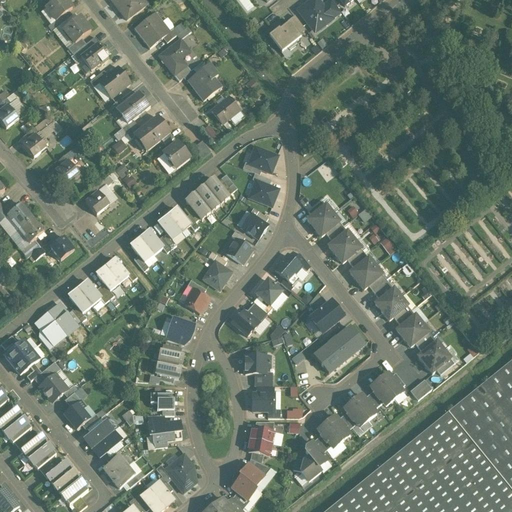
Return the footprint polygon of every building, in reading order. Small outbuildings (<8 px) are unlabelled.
[(65,0),(59,0),(47,10),(57,23),(63,19),(73,10),(65,0)] [(114,0),(114,1),(112,2),(128,22),(147,6),(142,0),(114,0)] [(315,35),(332,22),(322,8),(315,0),(298,13),(315,35)] [(336,9),(341,5),(337,0),(329,0),(331,1),(336,9)] [(344,9),(355,1),(353,0),(337,0),(341,5),(344,9)] [(331,1),(322,8),(332,22),(341,15),(336,9),(331,1)] [(156,14),(135,31),(150,51),(163,41),(169,36),(169,35),(171,34),(156,14)] [(63,19),(57,23),(49,29),(54,33),(66,23),(63,19)] [(295,19),(288,23),(299,38),(305,33),(295,19)] [(80,20),(65,32),(75,45),(76,46),(82,41),(91,33),(80,20)] [(288,23),(268,39),(281,56),(288,51),(289,53),(298,47),(296,45),(301,41),(299,38),(288,23)] [(178,37),(177,38),(180,42),(181,43),(191,35),(187,30),(178,37)] [(169,36),(163,41),(167,45),(177,38),(178,37),(174,31),(171,34),(169,35),(169,36)] [(96,39),(87,46),(91,52),(98,47),(101,45),(96,39)] [(82,41),(76,46),(75,45),(69,50),(74,57),(87,46),(82,41)] [(181,43),(180,42),(160,59),(175,78),(187,68),(182,61),(191,54),(189,52),(181,43)] [(87,46),(74,57),(78,63),(81,60),(91,52),(87,46)] [(98,47),(91,52),(81,60),(87,67),(92,73),(101,66),(102,67),(109,61),(98,47)] [(87,67),(81,71),(87,77),(92,73),(87,67)] [(197,77),(190,82),(190,83),(189,84),(204,103),(218,92),(211,83),(218,78),(210,67),(197,77)] [(187,68),(175,78),(179,83),(184,80),(191,74),(187,68)] [(105,81),(100,85),(112,100),(131,85),(119,69),(105,81)] [(30,82),(37,77),(31,70),(24,75),(30,82)] [(191,74),(184,80),(188,85),(189,84),(190,83),(190,82),(197,77),(194,72),(191,74)] [(101,76),(91,84),(95,89),(100,85),(105,81),(101,76)] [(254,81),(247,85),(252,92),(259,87),(254,81)] [(0,106),(9,99),(5,93),(0,97),(0,106)] [(151,109),(139,94),(120,110),(126,117),(132,125),(134,123),(151,109)] [(229,100),(212,114),(223,127),(240,113),(229,100)] [(7,101),(0,106),(0,110),(2,113),(8,108),(11,106),(7,101)] [(2,113),(0,114),(0,124),(6,132),(19,121),(8,108),(2,113)] [(132,125),(126,117),(123,119),(128,126),(129,127),(132,125)] [(142,132),(136,137),(137,138),(135,139),(147,154),(162,142),(171,136),(158,120),(142,132)] [(61,132),(54,123),(49,128),(55,136),(61,132)] [(132,125),(129,127),(128,126),(123,130),(128,136),(138,128),(134,123),(132,125)] [(138,128),(128,136),(132,142),(135,139),(137,138),(136,137),(142,132),(138,128)] [(39,135),(35,130),(25,137),(29,142),(35,138),(36,138),(39,135)] [(171,136),(162,142),(166,147),(174,140),(171,136)] [(29,142),(23,148),(33,161),(46,151),(36,138),(35,138),(29,142)] [(112,151),(117,157),(126,150),(121,143),(112,151)] [(202,143),(193,151),(202,162),(211,154),(202,143)] [(178,145),(163,157),(170,165),(171,164),(177,171),(190,161),(178,145)] [(306,149),(300,154),(303,158),(310,153),(306,149)] [(278,159),(255,150),(248,167),(261,173),(270,176),(274,166),(275,167),(278,159)] [(69,156),(59,163),(63,168),(69,164),(70,164),(73,161),(69,156)] [(330,163),(319,169),(326,182),(337,176),(330,163)] [(63,168),(57,174),(67,187),(80,177),(70,164),(69,164),(63,168)] [(259,178),(261,173),(248,167),(245,165),(243,172),(255,176),(259,178)] [(123,168),(116,175),(128,187),(135,179),(123,168)] [(98,187),(102,192),(119,179),(114,174),(98,187)] [(259,178),(255,176),(252,183),(255,184),(256,183),(269,188),(271,183),(259,178)] [(233,186),(226,177),(221,181),(228,190),(233,186)] [(228,190),(221,181),(216,185),(224,194),(228,190)] [(216,185),(214,182),(210,185),(210,186),(205,189),(204,188),(204,189),(220,209),(221,208),(220,207),(224,203),(225,204),(229,200),(228,199),(224,194),(216,185)] [(269,188),(256,183),(255,184),(249,201),(272,210),(275,202),(274,201),(277,192),(269,188)] [(237,191),(233,186),(228,190),(232,195),(237,191)] [(98,187),(89,194),(93,199),(99,194),(100,194),(102,192),(98,187)] [(219,208),(204,189),(200,193),(201,193),(196,197),(195,195),(195,196),(195,197),(210,215),(211,216),(212,216),(210,214),(215,211),(219,208)] [(232,195),(228,190),(224,194),(228,199),(232,195)] [(93,199),(86,205),(97,218),(110,207),(100,194),(99,194),(93,199)] [(210,215),(195,197),(191,200),(192,201),(187,204),(186,203),(185,203),(189,207),(196,216),(200,221),(202,224),(202,223),(201,222),(206,218),(206,219),(210,215)] [(331,202),(328,205),(335,214),(339,210),(331,202)] [(322,203),(308,214),(312,219),(326,208),(322,203)] [(33,221),(22,207),(9,217),(8,218),(13,224),(15,222),(21,230),(33,221)] [(196,216),(189,207),(184,211),(189,217),(191,220),(196,216)] [(312,219),(307,223),(314,231),(332,216),(326,208),(312,219)] [(3,209),(0,211),(0,224),(0,225),(8,218),(9,217),(3,209)] [(184,221),(177,212),(168,219),(181,236),(190,228),(184,221)] [(251,217),(265,226),(268,222),(253,212),(250,217),(251,217)] [(196,216),(191,220),(195,225),(200,221),(196,216)] [(332,216),(314,231),(321,240),(325,236),(339,225),(332,216)] [(191,220),(189,217),(184,221),(190,228),(194,233),(199,230),(195,225),(191,220)] [(265,226),(251,217),(242,231),(258,243),(268,228),(265,226)] [(181,236),(168,219),(158,227),(166,236),(172,243),(181,236)] [(44,235),(33,221),(21,230),(28,238),(26,240),(30,246),(31,246),(35,242),(44,235)] [(339,225),(325,236),(329,241),(343,230),(339,225)] [(347,234),(343,230),(329,241),(333,246),(347,234)] [(157,243),(149,234),(140,242),(153,258),(163,251),(157,243)] [(333,246),(328,249),(335,258),(354,243),(347,234),(333,246)] [(172,243),(166,236),(161,240),(171,252),(176,248),(172,243)] [(232,241),(236,244),(241,247),(245,242),(235,236),(232,241)] [(65,239),(51,250),(61,263),(75,252),(65,239)] [(161,240),(157,243),(163,251),(167,256),(171,252),(161,240)] [(35,242),(31,246),(30,246),(26,250),(32,257),(41,250),(35,242)] [(153,258),(140,242),(131,249),(138,258),(144,266),(153,258)] [(354,243),(335,258),(342,266),(347,263),(361,251),(354,243)] [(236,244),(227,257),(244,269),(253,255),(241,247),(236,244)] [(41,250),(32,257),(36,263),(45,255),(41,250)] [(365,256),(361,251),(347,263),(351,267),(365,256)] [(226,265),(211,255),(208,260),(215,264),(223,270),(226,265)] [(365,256),(351,267),(354,272),(368,261),(365,256)] [(293,263),(301,271),(306,275),(310,271),(299,257),(293,263)] [(138,258),(134,262),(144,274),(148,271),(144,266),(138,258)] [(293,263),(288,259),(275,273),(285,282),(291,288),(297,281),(295,278),(301,271),(293,263)] [(354,272),(350,276),(357,284),(375,269),(368,261),(354,272)] [(115,262),(106,270),(119,287),(128,279),(122,272),(115,262)] [(215,264),(203,283),(220,294),(232,276),(223,270),(215,264)] [(137,281),(127,268),(122,272),(128,279),(132,284),(137,281)] [(375,269),(357,284),(363,293),(368,289),(382,278),(375,269)] [(119,287),(106,270),(96,277),(104,287),(110,294),(119,287)] [(382,278),(368,289),(372,294),(386,283),(382,278)] [(291,288),(285,282),(281,287),(290,294),(294,290),(291,288)] [(206,292),(190,283),(187,289),(193,292),(203,298),(206,292)] [(386,283),(372,294),(376,299),(390,287),(386,283)] [(281,295),(268,284),(256,298),(258,299),(270,309),(281,295)] [(95,294),(87,285),(78,292),(91,309),(101,302),(95,294)] [(110,294),(104,287),(99,290),(109,303),(114,299),(110,294)] [(393,292),(390,287),(376,299),(379,303),(393,292)] [(109,303),(99,290),(95,294),(101,302),(105,307),(109,303)] [(91,309),(78,292),(69,300),(76,309),(82,316),(91,309)] [(193,292),(184,307),(200,317),(209,301),(203,298),(193,292)] [(379,303),(375,307),(382,316),(400,300),(393,292),(379,303)] [(307,296),(302,301),(307,307),(312,302),(307,296)] [(309,307),(317,317),(328,308),(318,296),(309,307)] [(272,311),(270,309),(258,299),(253,305),(254,306),(267,317),(272,311)] [(400,300),(382,316),(389,324),(393,320),(407,309),(400,300)] [(344,320),(332,305),(328,308),(317,317),(310,323),(317,331),(320,329),(325,335),(344,320)] [(267,317),(254,306),(245,316),(251,321),(252,320),(260,327),(267,317)] [(60,307),(48,317),(66,338),(78,329),(68,316),(60,307)] [(82,316),(76,309),(72,313),(82,325),(86,321),(82,316)] [(407,309),(393,320),(397,325),(411,314),(407,309)] [(68,316),(78,329),(82,325),(72,313),(68,316)] [(243,314),(237,320),(236,319),(231,326),(247,340),(252,334),(253,335),(260,327),(252,320),(251,321),(245,316),(243,314)] [(411,314),(397,325),(401,330),(415,318),(411,314)] [(66,338),(48,317),(36,327),(43,336),(54,349),(66,338)] [(401,330),(396,333),(403,342),(422,327),(415,318),(401,330)] [(194,328),(173,321),(171,327),(168,336),(185,342),(188,343),(191,336),(192,336),(194,328)] [(164,324),(160,337),(167,339),(168,336),(171,327),(164,324)] [(422,327),(403,342),(410,351),(415,347),(429,335),(422,327)] [(364,347),(351,331),(316,359),(329,375),(364,347)] [(429,335),(415,347),(418,351),(432,340),(429,335)] [(54,349),(43,336),(39,340),(49,352),(54,349)] [(185,342),(168,336),(167,339),(166,342),(181,348),(183,348),(185,342)] [(12,339),(1,348),(5,352),(12,347),(15,343),(12,339)] [(436,345),(432,340),(418,351),(422,356),(436,345)] [(15,351),(5,359),(12,368),(31,353),(29,351),(24,344),(19,348),(15,351)] [(181,348),(166,345),(164,350),(180,354),(181,348)] [(422,356),(418,360),(424,368),(443,353),(436,345),(422,356)] [(164,350),(162,356),(161,356),(159,364),(161,364),(177,368),(181,369),(183,360),(179,360),(180,354),(164,350)] [(31,353),(12,368),(20,378),(30,369),(34,366),(39,363),(31,353)] [(443,353),(424,368),(431,377),(436,373),(450,362),(443,353)] [(256,359),(245,359),(245,377),(254,377),(265,377),(265,376),(265,370),(269,370),(270,365),(270,364),(270,360),(266,360),(256,359)] [(450,362),(436,373),(440,378),(454,367),(450,362)] [(511,363),(447,416),(511,495),(511,363)] [(177,368),(161,364),(160,369),(158,369),(156,377),(160,378),(174,381),(178,382),(180,374),(176,373),(177,368)] [(41,376),(40,377),(46,384),(55,377),(60,373),(54,365),(41,376)] [(33,374),(27,379),(30,384),(40,377),(41,376),(37,371),(33,374)] [(265,377),(254,377),(254,389),(256,389),(272,389),(272,376),(265,376),(265,377)] [(404,388),(395,376),(390,380),(400,392),(404,388)] [(39,390),(52,406),(64,396),(68,393),(55,377),(46,384),(39,390)] [(390,380),(387,377),(379,383),(394,402),(402,395),(400,392),(390,380)] [(174,381),(160,378),(160,381),(159,384),(173,387),(174,381)] [(394,402),(379,383),(370,390),(373,394),(383,406),(385,409),(394,402)] [(427,396),(431,392),(424,383),(419,387),(427,396)] [(427,396),(419,387),(414,391),(422,400),(427,396)] [(74,388),(64,396),(68,401),(74,396),(77,393),(74,388)] [(272,389),(256,389),(256,397),(274,397),(274,389),(273,389),(272,389)] [(414,391),(410,394),(417,404),(422,400),(414,391)] [(0,395),(0,410),(8,404),(5,400),(4,400),(0,396),(2,394),(1,395),(0,395)] [(383,406),(373,394),(369,398),(378,409),(383,406)] [(80,404),(74,396),(68,401),(65,403),(71,411),(80,404)] [(256,397),(253,397),(253,414),(268,415),(273,415),(274,414),(274,397),(256,397)] [(177,398),(150,398),(150,407),(157,407),(157,413),(162,413),(174,413),(174,407),(177,407),(177,398)] [(364,401),(361,398),(353,405),(368,423),(376,417),(373,413),(364,401)] [(378,409),(369,398),(364,401),(373,413),(378,409)] [(64,417),(77,433),(82,429),(90,422),(82,413),(85,410),(80,404),(71,411),(64,417)] [(368,423),(353,405),(344,412),(347,415),(356,427),(359,430),(368,423)] [(303,412),(288,412),(288,421),(303,421),(303,412)] [(0,426),(0,429),(2,433),(1,434),(5,438),(23,422),(20,418),(19,419),(16,415),(17,413),(0,426)] [(356,427),(347,415),(342,419),(352,431),(356,427)] [(132,417),(127,423),(132,428),(137,422),(132,417)] [(90,422),(82,429),(85,434),(100,422),(96,418),(90,422)] [(147,419),(148,429),(165,427),(164,419),(162,419),(147,419)] [(337,423),(335,419),(326,426),(341,445),(350,438),(347,435),(337,423)] [(352,431),(342,419),(337,423),(347,435),(352,431)] [(5,438),(4,438),(5,439),(6,437),(10,442),(9,443),(12,447),(14,446),(23,438),(31,432),(28,428),(27,428),(23,424),(25,422),(24,422),(23,422),(5,438)] [(84,442),(92,452),(114,434),(106,424),(84,442)] [(180,425),(165,427),(148,429),(150,439),(153,439),(155,452),(167,450),(166,444),(182,442),(181,436),(180,425)] [(274,425),(256,425),(254,432),(272,435),(274,425)] [(290,425),(290,435),(300,435),(300,425),(290,425)] [(341,445),(326,426),(318,433),(321,438),(331,450),(333,452),(341,445)] [(254,432),(252,431),(250,443),(272,447),(274,435),(272,435),(254,432)] [(92,452),(100,461),(122,443),(114,434),(92,452)] [(27,443),(23,438),(14,446),(18,450),(27,443)] [(331,450),(321,438),(317,442),(326,453),(331,450)] [(22,455),(21,455),(22,456),(23,455),(27,459),(26,460),(29,464),(48,449),(45,445),(44,445),(40,441),(42,440),(42,439),(31,448),(22,455)] [(326,453),(317,442),(312,445),(321,457),(326,453)] [(31,448),(27,443),(18,450),(22,455),(31,448)] [(272,447),(250,443),(248,455),(251,456),(263,458),(269,459),(272,447)] [(321,457),(312,445),(306,450),(305,455),(309,460),(309,459),(319,471),(327,464),(321,457)] [(29,464),(29,465),(31,464),(34,468),(34,469),(37,473),(39,472),(48,464),(56,458),(52,454),(51,455),(48,450),(49,449),(49,448),(29,464)] [(116,456),(106,463),(110,468),(119,460),(116,456)] [(263,458),(251,456),(250,462),(256,465),(261,467),(263,458)] [(172,482),(183,496),(197,486),(191,479),(191,472),(194,469),(184,458),(165,473),(172,482)] [(319,471),(309,459),(309,460),(303,464),(300,475),(308,484),(321,474),(319,471)] [(128,469),(120,460),(110,468),(104,473),(112,482),(128,469)] [(303,464),(295,462),(293,473),(300,475),(303,464)] [(48,464),(39,472),(43,477),(52,469),(48,464)] [(46,481),(46,482),(47,482),(48,481),(52,486),(51,486),(54,490),(73,475),(70,471),(69,472),(65,467),(67,466),(66,465),(56,474),(46,481)] [(261,467),(256,465),(251,471),(263,480),(270,471),(261,467)] [(251,471),(248,468),(239,479),(241,481),(241,480),(254,491),(255,491),(263,480),(251,471)] [(52,469),(43,477),(46,481),(56,474),(52,469)] [(128,469),(112,482),(119,492),(126,487),(135,479),(128,469)] [(167,486),(172,482),(165,473),(161,469),(156,473),(162,480),(167,486)] [(54,490),(53,491),(54,491),(55,490),(59,495),(58,495),(62,499),(80,484),(77,480),(76,481),(73,476),(74,475),(74,474),(54,490)] [(135,479),(126,487),(129,491),(139,484),(135,479)] [(167,486),(162,480),(157,483),(159,485),(168,497),(172,493),(167,486)] [(254,491),(241,480),(241,481),(232,491),(237,495),(247,503),(248,503),(256,492),(255,491),(254,491)] [(62,499),(61,500),(61,501),(63,499),(66,504),(69,509),(71,507),(80,500),(88,494),(84,489),(84,490),(80,486),(82,484),(81,484),(62,499)] [(168,497),(159,485),(150,493),(165,511),(174,504),(168,497)] [(15,511),(19,509),(4,490),(0,493),(0,510),(1,511),(15,511)] [(164,511),(165,511),(150,493),(140,501),(149,511),(164,511)] [(247,503),(237,495),(232,501),(241,511),(242,511),(249,504),(248,503),(247,503)] [(140,501),(139,498),(134,502),(141,511),(148,511),(149,511),(140,501)] [(80,500),(71,507),(75,511),(84,504),(80,500)] [(141,511),(134,502),(133,501),(128,505),(133,510),(134,511),(141,511)] [(231,511),(226,506),(222,501),(211,510),(212,511),(231,511)] [(241,511),(232,501),(226,506),(231,511),(241,511)]
